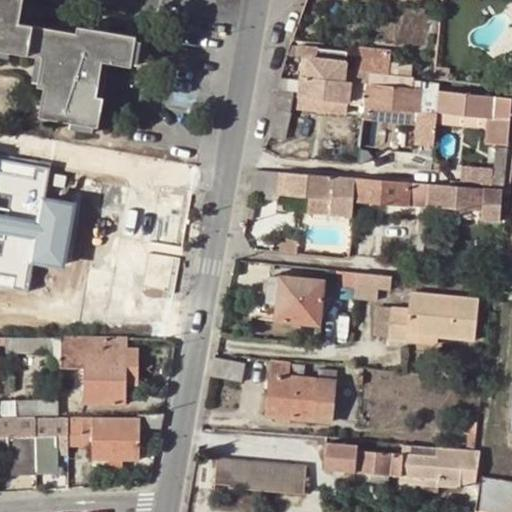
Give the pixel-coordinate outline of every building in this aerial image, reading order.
[(0,0),(0,48),(42,57),(37,86),(43,87),(38,115),(97,127),(104,95),(97,94),(102,60),(109,61),(132,64),(137,33),(80,24),(79,29),(23,19),(26,0),(0,0)] [(302,106),(347,110),(348,100),(365,102),(367,81),(345,79),(349,51),(298,44),(297,54),(309,56),(314,57),(313,76),(306,75),(281,74),(277,90),(281,89),(277,107),(279,108),(271,134),(291,139),(297,112),(296,111),(302,91),(304,91),(302,106)] [(357,70),(373,71),(375,54),(360,51),(357,70)] [(314,57),(309,56),(306,75),(313,76),(314,57)] [(109,61),(102,60),(97,94),(104,95),(109,61)] [(511,98),(367,81),(365,102),(418,108),(417,122),(412,152),(431,153),(435,110),(487,116),(510,119),(511,98)] [(418,108),(365,102),(364,116),(417,122),(418,108)] [(510,119),(487,116),(484,141),(495,142),(490,183),(500,183),(510,119)] [(430,169),(431,153),(412,152),(397,152),(396,165),(430,169)] [(50,242),(52,228),(38,226),(48,167),(0,158),(0,282),(27,287),(32,256),(62,260),(65,245),(50,242)] [(257,169),(250,194),(276,195),(277,192),(280,171),(257,169)] [(355,176),(280,171),(277,192),(281,193),(308,194),(353,197),(355,176)] [(430,183),(355,176),(353,197),(424,203),(430,204),(430,183)] [(430,183),(430,204),(481,208),(499,209),(500,188),(430,183)] [(353,197),(308,194),(306,211),(351,215),(353,197)] [(419,253),(425,254),(430,204),(424,203),(419,253)] [(498,219),(499,209),(481,208),(480,218),(498,219)] [(67,231),(52,228),(50,242),(65,245),(67,231)] [(288,237),(286,252),(296,253),(298,238),(288,237)] [(363,271),(337,268),(335,283),(361,286),(363,271)] [(363,271),(361,286),(378,287),(380,273),(363,271)] [(320,324),(323,279),(269,274),(266,301),(269,301),(276,302),(274,319),(320,324)] [(394,305),(393,305),(391,336),(390,340),(409,342),(409,334),(441,338),(477,341),(482,297),(414,290),(412,306),(394,305)] [(276,302),(269,302),(268,313),(256,311),(255,317),(274,319),(276,302)] [(380,304),(376,335),(391,336),(393,305),(380,304)] [(2,334),(0,333),(0,345),(55,348),(62,347),(61,336),(9,334),(8,342),(1,342),(2,334)] [(409,334),(409,342),(441,345),(441,338),(409,334)] [(126,336),(61,336),(62,347),(55,348),(55,365),(83,367),(83,401),(125,402),(125,382),(136,382),(137,347),(126,346),(126,336)] [(244,360),(213,358),(212,376),(242,379),(244,360)] [(269,361),(268,375),(303,378),(303,364),(269,361)] [(303,378),(268,375),(264,414),(276,416),(276,418),(290,419),(291,417),(331,421),(335,381),(303,378)] [(14,401),(14,415),(39,415),(59,414),(59,400),(14,401)] [(139,417),(92,417),(91,441),(91,457),(108,457),(123,458),(137,458),(139,424),(161,426),(164,413),(139,412),(139,417)] [(68,417),(69,434),(69,442),(91,441),(92,417),(76,416),(68,417)] [(0,418),(0,441),(8,442),(8,468),(38,467),(39,417),(37,417),(0,418)] [(68,417),(39,417),(38,467),(57,466),(57,434),(69,434),(68,417)] [(323,469),(355,471),(357,444),(326,442),(323,469)] [(399,475),(402,453),(361,450),(358,472),(362,472),(399,475)] [(478,460),(402,453),(399,475),(437,478),(436,486),(459,488),(459,480),(474,481),(477,468),(478,460)] [(123,458),(108,457),(108,465),(123,466),(123,458)] [(236,459),(219,457),(215,483),(232,484),(232,488),(305,493),(309,466),(236,459)] [(481,499),(511,506),(511,477),(487,470),(481,499)] [(362,472),(358,472),(355,471),(354,480),(361,481),(362,472)] [(399,475),(397,483),(436,486),(437,478),(399,475)] [(472,490),(474,481),(459,480),(459,488),(472,490)] [(511,511),(511,506),(481,499),(479,506),(500,511),(511,511)]
